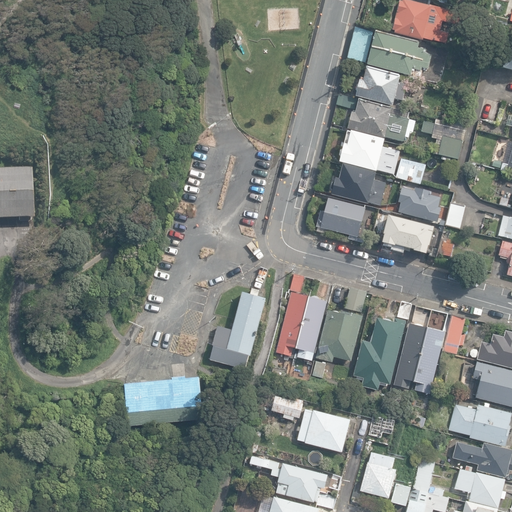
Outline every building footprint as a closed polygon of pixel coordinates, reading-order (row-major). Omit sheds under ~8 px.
[(422,37),(431,39),(436,23),(427,20),(429,12),(438,14),(437,19),(444,20),(445,17),(452,19),(455,9),(433,3),(434,1),(431,0),(401,0),(402,0),(400,0),(398,0),(391,28),(394,29),(393,32),(422,39),(422,37)] [(348,58),(366,63),(374,32),(355,28),(348,58)] [(376,31),(372,48),(430,62),(431,55),(425,54),(426,50),(418,48),(419,41),(376,31)] [(428,69),(430,62),(372,48),(368,65),(411,76),(412,71),(414,72),(415,69),(421,71),(422,67),(428,69)] [(503,67),(511,69),(511,54),(506,53),(503,67)] [(356,96),(393,106),(395,98),(403,100),(407,84),(399,82),(401,75),(367,66),(364,78),(361,77),(360,79),(359,84),(357,84),(356,91),(357,93),(356,96)] [(336,105),(355,110),(357,100),(339,95),(336,105)] [(385,137),(404,142),(405,137),(408,138),(410,132),(413,132),(416,121),(391,115),(393,108),(359,100),(355,113),(352,112),(351,117),(349,118),(348,123),(349,124),(348,129),(385,138),(385,137)] [(438,154),(458,159),(466,127),(436,120),(435,124),(424,122),(422,131),(433,134),(432,137),(442,140),(441,143),(440,143),(438,150),(439,150),(438,154)] [(338,161),(394,175),(399,152),(383,148),(385,140),(347,131),(343,149),(340,151),(338,161)] [(511,143),(507,142),(501,164),(494,162),(492,168),(506,172),(507,167),(511,168),(511,143)] [(420,184),(425,165),(400,159),(395,178),(420,184)] [(368,203),(380,206),(386,184),(374,181),(376,172),(343,164),(339,179),(336,178),(334,182),(332,181),(331,188),(332,191),(331,195),(368,204),(368,203)] [(0,218),(14,218),(35,217),(33,168),(0,169),(0,218)] [(431,192),(416,188),(415,191),(402,188),(398,202),(401,203),(399,212),(437,222),(441,208),(437,208),(440,197),(430,195),(431,192)] [(501,197),(499,205),(507,207),(509,199),(501,197)] [(316,226),(358,237),(366,208),(328,198),(327,202),(325,203),(323,211),(321,211),(316,226)] [(445,225),(460,229),(465,206),(451,203),(445,225)] [(511,217),(502,215),(498,234),(510,237),(510,238),(511,238),(511,217)] [(413,252),(425,255),(428,246),(429,246),(434,227),(388,216),(383,235),(384,235),(382,244),(394,247),(394,245),(413,250),(413,252)] [(440,254),(451,257),(454,245),(450,244),(451,240),(447,239),(446,243),(443,242),(440,254)] [(506,274),(511,275),(511,243),(501,240),(497,255),(499,256),(499,257),(506,259),(505,263),(509,263),(506,274)] [(290,290),(300,293),(304,277),(294,274),(290,290)] [(210,360),(245,369),(249,355),(250,356),(266,299),(258,296),(260,290),(252,288),(250,294),(242,292),(232,330),(218,326),(212,346),(214,346),(213,352),(210,360)] [(345,308),(361,312),(366,292),(350,288),(345,308)] [(293,348),(296,348),(309,297),(291,292),(276,352),(291,356),(293,348)] [(309,297),(296,348),(299,349),(297,358),(312,361),(327,302),(309,297)] [(397,317),(408,319),(412,304),(401,302),(397,317)] [(412,321),(444,329),(448,314),(416,306),(412,321)] [(315,358),(332,362),(334,356),(351,361),(363,316),(341,311),(340,314),(328,311),(315,358)] [(443,351),(456,354),(459,345),(463,346),(466,334),(462,333),(466,318),(452,315),(443,351)] [(362,386),(378,390),(379,384),(386,386),(387,384),(390,385),(406,321),(394,318),(393,322),(377,318),(371,343),(362,341),(353,376),(357,376),(356,379),(363,381),(362,386)] [(410,381),(413,382),(427,328),(409,324),(394,385),(409,388),(410,381)] [(427,328),(413,382),(416,382),(414,390),(430,394),(445,332),(427,328)] [(477,359),(511,368),(511,332),(505,330),(503,337),(493,334),(490,344),(481,341),(477,359)] [(322,378),(326,363),(316,361),(312,376),(322,378)] [(475,397),(511,406),(511,371),(477,362),(473,378),(480,380),(475,397)] [(125,384),(129,426),(203,420),(199,377),(186,378),(186,377),(172,378),(172,380),(125,384)] [(286,417),(294,420),(295,417),(300,418),(304,404),(276,396),(272,410),(287,414),(286,417)] [(469,437),(505,447),(510,426),(508,425),(511,413),(489,407),(490,404),(485,403),(484,407),(478,405),(477,410),(454,404),(448,430),(470,435),(469,437)] [(305,443),(342,452),(350,420),(314,410),(313,412),(305,410),(298,440),(306,442),(305,443)] [(368,435),(380,437),(382,432),(391,434),(395,420),(373,415),(368,435)] [(424,429),(427,419),(418,417),(416,427),(424,429)] [(249,451),(257,453),(261,432),(253,430),(249,451)] [(477,470),(505,477),(506,475),(507,474),(508,470),(509,470),(511,470),(511,468),(511,450),(484,443),(482,449),(456,442),(453,458),(478,464),(477,470)] [(360,490),(389,498),(396,470),(392,469),(395,458),(372,452),(369,463),(368,463),(360,490)] [(325,489),(328,475),(283,462),(281,470),(279,469),(280,463),(251,455),(249,463),(273,469),(271,475),(279,477),(277,482),(280,483),(277,493),(313,502),(313,501),(317,502),(321,488),(325,489)] [(430,486),(436,461),(420,457),(412,489),(428,492),(430,486)] [(469,501),(498,508),(500,498),(504,499),(506,491),(503,490),(505,480),(460,469),(455,489),(468,492),(467,497),(470,498),(469,501)] [(390,500),(405,504),(410,486),(395,482),(390,500)] [(444,489),(430,486),(428,492),(442,496),(444,489)] [(423,511),(428,492),(412,489),(406,511),(423,511)] [(317,505),(334,509),(337,497),(320,492),(317,505)] [(445,511),(449,497),(442,496),(428,492),(423,511),(436,511),(437,511),(445,511)] [(269,511),(318,511),(319,508),(274,496),(272,505),(270,504),(268,510),(270,511),(269,511)] [(453,511),(496,511),(498,509),(465,501),(462,511),(460,511),(454,510),(453,511)]
